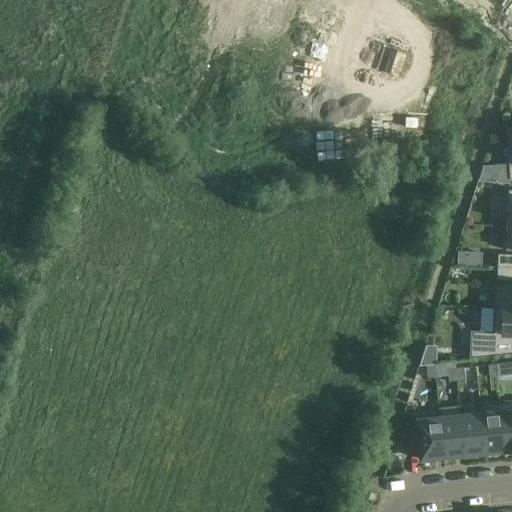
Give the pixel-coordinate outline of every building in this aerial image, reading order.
[(511,267),(511,254),(497,255),(496,267),(511,267)] [(511,280),(511,267),(496,267),(496,280),(511,280)] [(511,310),(511,285),(494,284),(492,309),(511,310)] [(511,310),(492,309),(492,332),(470,331),(468,359),(511,354),(511,310)] [(435,377),(434,365),(426,366),(427,378),(435,377)] [(497,377),(496,365),(488,366),(489,377),(497,377)] [(464,380),(463,368),(455,369),(456,381),(464,380)] [(456,381),(455,369),(447,370),(448,382),(456,381)] [(511,400),(499,402),(504,451),(503,451),(504,452),(511,450),(511,400)] [(504,451),(499,402),(478,404),(479,414),(480,413),(484,453),(503,451),(504,451)] [(464,455),(460,416),(461,415),(460,406),(438,408),(438,413),(439,413),(444,457),(464,455)] [(444,457),(439,413),(438,413),(406,416),(404,423),(406,449),(419,448),(420,460),(444,457)] [(484,453),(480,413),(479,414),(461,415),(460,416),(464,455),(484,453)]
